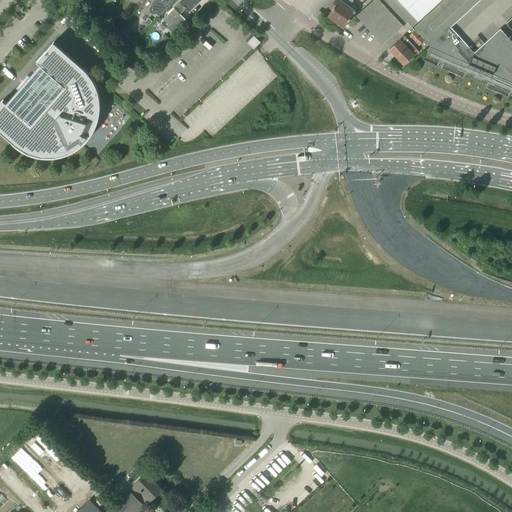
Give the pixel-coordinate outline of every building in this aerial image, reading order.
[(63,8),(53,0),(38,0),(56,15),(63,8)] [(82,0),(77,0),(74,4),(82,10),(87,4),(82,0)] [(154,0),(150,8),(149,11),(150,13),(152,14),(154,15),(156,14),(159,17),(167,8),(166,6),(170,0),(154,0)] [(168,14),(162,20),(175,34),(188,22),(180,14),(186,9),(189,12),(201,0),(181,0),(180,2),(174,7),(174,8),(168,14)] [(356,11),(349,6),(353,0),(352,0),(334,0),(330,7),(333,9),(328,16),(344,27),(356,11)] [(439,0),(383,0),(382,2),(384,4),(362,21),(382,43),(408,20),(412,25),(439,0)] [(511,40),(501,28),(511,18),(511,0),(443,0),(414,27),(431,45),(429,46),(430,47),(427,49),(511,85),(511,40)] [(409,36),(414,41),(420,36),(415,31),(409,36)] [(122,32),(116,38),(123,44),(129,38),(122,32)] [(169,40),(165,36),(161,41),(164,44),(169,40)] [(254,36),(247,43),(254,49),(260,43),(254,36)] [(397,57),(411,44),(404,36),(389,49),(397,57)] [(424,41),(420,36),(414,41),(419,46),(424,41)] [(0,103),(0,131),(15,145),(19,148),(23,150),(27,152),(31,154),(35,156),(40,156),(44,157),(49,157),(53,157),(57,156),(62,156),(66,154),(70,152),(74,150),(78,148),(81,145),(85,142),(88,139),(90,136),(93,132),(95,128),(96,124),(98,120),(99,116),(99,111),(100,107),(100,102),(99,98),(98,94),(97,89),(95,85),(93,81),(91,78),(89,74),(86,71),(82,68),(54,42),(37,62),(40,65),(29,78),(27,76),(27,77),(28,78),(18,90),(17,88),(16,89),(18,90),(7,103),(3,100),(0,103)] [(419,51),(411,44),(397,57),(404,65),(419,51)] [(162,489),(146,473),(134,485),(134,486),(129,490),(128,489),(104,511),(101,511),(51,461),(13,497),(27,511),(138,511),(145,506),(144,505),(149,500),(150,501),(162,489)]
